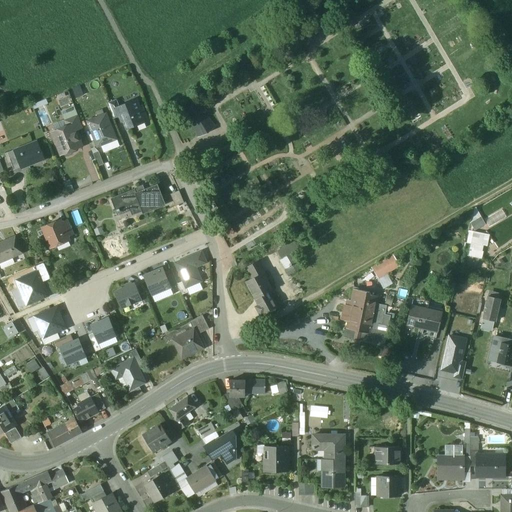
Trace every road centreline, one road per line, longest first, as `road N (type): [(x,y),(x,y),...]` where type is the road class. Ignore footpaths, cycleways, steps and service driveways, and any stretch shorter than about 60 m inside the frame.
road 1 (secondary): [(511,422),(302,371),(221,365)]
road 2 (residential): [(0,225),(177,160)]
road 3 (residential): [(177,160),(154,91),(98,0)]
road 4 (secondary): [(221,365),(95,435)]
road 5 (residential): [(210,236),(82,297)]
road 6 (residential): [(210,236),(218,257),(221,365)]
